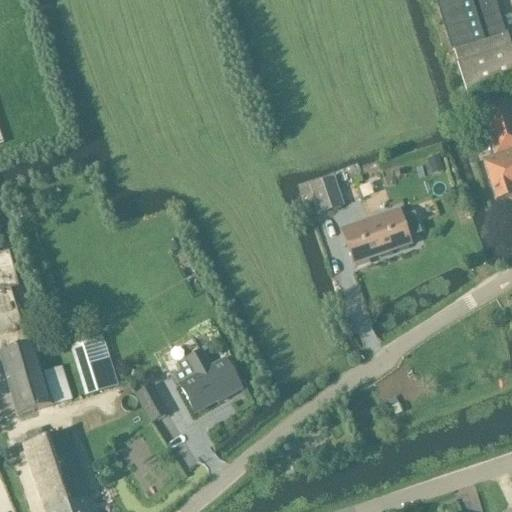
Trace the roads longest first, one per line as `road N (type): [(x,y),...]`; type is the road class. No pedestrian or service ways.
road 1 (unclassified): [(191,511),(314,408),(511,282)]
road 2 (tertiary): [(367,511),(511,462)]
